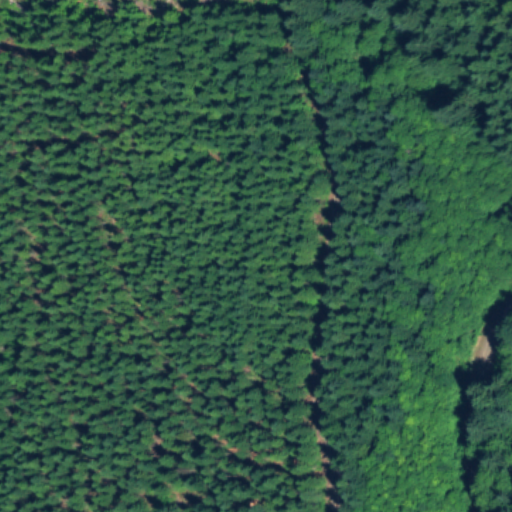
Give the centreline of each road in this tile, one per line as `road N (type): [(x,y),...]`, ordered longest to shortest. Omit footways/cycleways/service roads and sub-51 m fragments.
road 1 (track): [(322,511),(298,390),(316,249),(305,100),(267,0)]
road 2 (track): [(464,511),(450,466),(453,356),(461,324),(511,311)]
